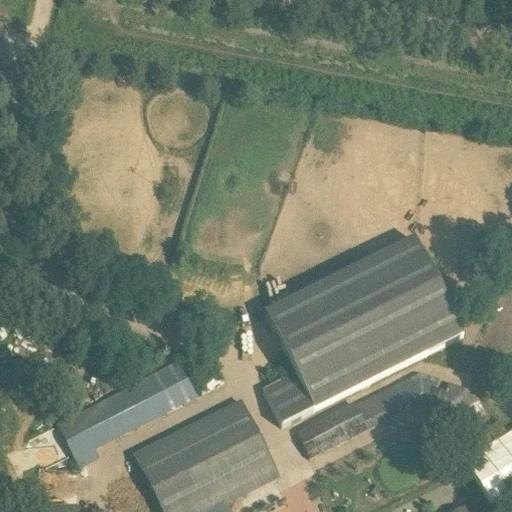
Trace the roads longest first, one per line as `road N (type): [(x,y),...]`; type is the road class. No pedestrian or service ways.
road 1 (track): [(0,234),(75,294),(209,360),(246,390),(301,477),(310,511)]
road 2 (track): [(511,55),(215,0)]
road 3 (track): [(511,44),(264,0)]
road 4 (unknown): [(511,48),(291,0)]
road 5 (track): [(0,165),(44,0)]
